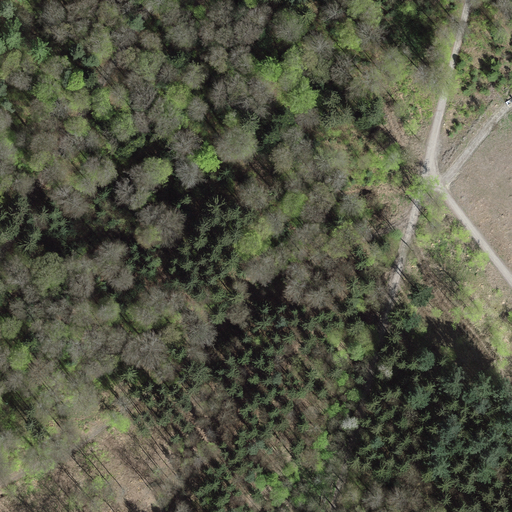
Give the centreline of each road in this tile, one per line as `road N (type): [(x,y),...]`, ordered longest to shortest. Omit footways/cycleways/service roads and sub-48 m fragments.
road 1 (track): [(335,511),(468,0)]
road 2 (track): [(0,278),(82,94),(159,0)]
road 3 (track): [(429,163),(438,187),(511,281)]
